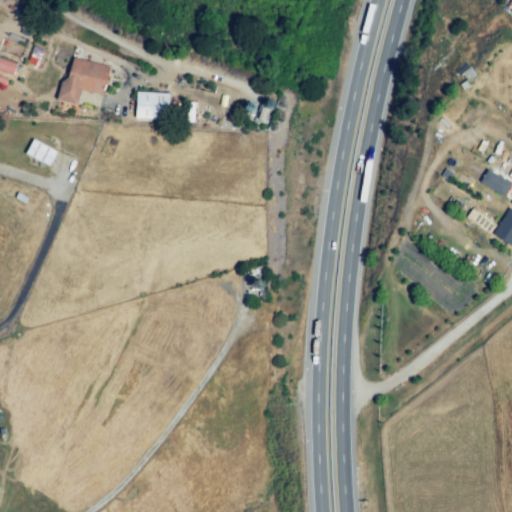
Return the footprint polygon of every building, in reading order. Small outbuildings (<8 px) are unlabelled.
[(106,68),(66,57),(56,99),(76,104),(79,91),(99,97),(106,68)] [(0,59),(15,64),(12,76),(0,72),(0,59)] [(136,95),(171,95),(171,123),(136,123),(136,95)] [(263,123),(253,120),(257,108),(267,111),(263,123)] [(511,139),(490,124),(498,113),(511,122),(511,139)] [(25,154),(33,138),(55,150),(47,165),(25,154)] [(479,183),(504,195),(510,181),(485,169),(479,183)] [(478,206),(489,188),(499,195),(488,212),(478,206)] [(511,210),(506,207),(492,235),(511,245),(511,210)] [(246,279),(244,273),(254,269),(257,275),(246,279)]
